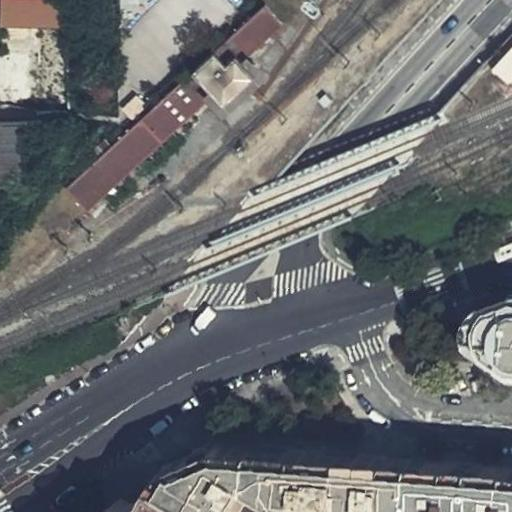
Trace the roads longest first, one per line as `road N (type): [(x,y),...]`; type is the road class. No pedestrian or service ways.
road 1 (residential): [(511,425),(433,419),(394,400),(364,355),(350,314)]
road 2 (tertiary): [(164,384),(350,314)]
road 3 (tertiary): [(17,511),(164,384)]
road 4 (tertiary): [(164,384),(0,473)]
road 5 (tertiary): [(350,314),(511,258)]
